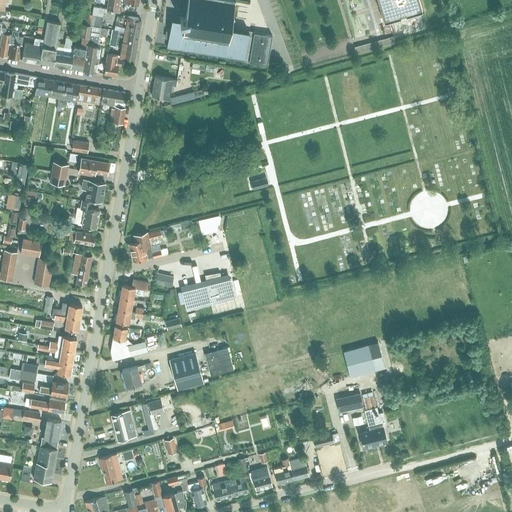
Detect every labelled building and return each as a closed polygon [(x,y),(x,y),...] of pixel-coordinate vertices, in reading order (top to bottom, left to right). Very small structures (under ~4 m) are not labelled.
[(8,0),(0,0),(0,8),(4,9),(5,0),(8,0)] [(108,0),(107,8),(118,10),(119,0),(108,0)] [(167,45),(167,47),(197,52),(196,54),(197,54),(198,52),(202,53),(202,55),(203,55),(203,53),(208,54),(208,56),(209,54),(225,57),(244,60),(267,64),(272,35),(265,34),(264,33),(254,32),(253,35),(248,34),(249,31),(231,28),(232,20),(231,20),(232,19),(233,19),(233,18),(234,18),(234,17),(235,17),(235,16),(233,14),(235,5),(235,1),(235,0),(188,0),(185,17),(180,16),(180,19),(172,18),(171,23),(167,45)] [(377,0),(384,21),(400,16),(400,15),(405,13),(405,14),(422,9),(419,0),(377,0)] [(92,14),(91,22),(102,24),(104,7),(93,5),(92,14)] [(136,52),(142,20),(138,19),(138,17),(128,15),(120,57),(131,59),(133,51),(136,52)] [(61,23),(47,20),(44,38),(43,38),(35,36),(35,37),(34,43),(24,41),(21,58),(39,62),(53,64),(56,45),(61,23)] [(88,35),(90,25),(90,24),(81,23),(79,34),(83,35),(81,47),(74,46),(74,48),(70,67),(82,69),(87,43),(88,35)] [(101,26),(90,25),(88,35),(87,43),(82,69),(95,71),(100,45),(98,45),(99,39),(101,26)] [(12,34),(11,34),(9,42),(11,42),(10,51),(9,56),(20,58),(23,36),(18,35),(19,30),(12,29),(12,34)] [(9,42),(11,34),(6,33),(0,31),(0,45),(1,46),(0,50),(0,54),(6,56),(9,43),(9,42)] [(393,36),(354,46),(356,52),(395,42),(393,36)] [(70,67),(74,48),(64,46),(63,53),(55,52),(56,45),(53,64),(70,67)] [(123,65),(123,60),(124,58),(116,57),(117,54),(107,52),(106,61),(104,73),(116,75),(118,64),(123,65)] [(15,86),(16,82),(18,83),(34,86),(36,76),(15,72),(0,69),(0,86),(2,87),(1,94),(13,96),(15,87),(15,86)] [(176,85),(177,78),(155,75),(152,95),(169,97),(170,90),(173,91),(174,85),(176,85)] [(49,95),(52,79),(37,76),(35,93),(33,100),(38,101),(39,93),(49,95)] [(52,79),(49,95),(59,97),(57,104),(61,105),(65,81),(52,79)] [(65,81),(61,105),(65,106),(67,98),(77,100),(77,99),(80,84),(65,81)] [(80,84),(77,99),(99,103),(101,87),(81,84),(80,84)] [(123,101),(125,93),(125,91),(103,88),(101,102),(113,104),(113,105),(115,105),(124,107),(125,101),(123,101)] [(202,89),(194,91),(196,97),(203,95),(202,89)] [(125,107),(124,107),(115,105),(113,121),(122,123),(125,107)] [(87,151),(89,141),(73,139),(72,149),(87,151)] [(79,171),(94,174),(95,171),(107,173),(109,162),(97,159),(81,157),(79,171)] [(25,176),(27,162),(19,161),(17,175),(25,176)] [(66,173),(68,164),(54,161),(52,171),(66,173)] [(64,183),(66,173),(52,171),(50,181),(64,183)] [(105,182),(84,178),(82,188),(88,189),(86,197),(102,200),(104,188),(105,182)] [(253,188),(264,185),(262,178),(251,181),(253,188)] [(19,209),(21,195),(14,194),(12,208),(19,209)] [(76,219),(77,221),(78,222),(80,223),(82,223),(82,224),(96,227),(99,209),(91,207),(92,201),(82,199),(81,207),(78,207),(76,217),(76,219)] [(205,218),(199,220),(202,232),(208,231),(207,229),(208,228),(216,226),(219,215),(205,218)] [(95,233),(71,229),(69,240),(74,241),(93,244),(95,233)] [(148,233),(147,231),(133,234),(135,241),(129,243),(133,260),(147,257),(147,256),(153,255),(153,256),(162,254),(161,248),(152,250),(149,239),(162,235),(161,230),(148,233)] [(27,253),(29,239),(23,238),(20,252),(27,253)] [(33,254),(35,240),(29,239),(27,253),(33,254)] [(39,256),(42,241),(35,240),(33,254),(39,256)] [(16,258),(17,251),(5,249),(3,256),(16,258)] [(72,272),(78,274),(76,282),(86,284),(92,255),(76,252),(72,272)] [(15,264),(16,258),(3,256),(2,262),(15,264)] [(52,266),(53,260),(38,257),(37,264),(52,266)] [(13,273),(15,264),(2,262),(1,271),(13,273)] [(51,272),(52,266),(37,264),(36,270),(51,272)] [(50,278),(51,272),(36,270),(35,276),(50,278)] [(0,277),(12,279),(13,273),(1,271),(0,275),(0,277)] [(174,276),(158,272),(156,282),(171,286),(174,276)] [(49,285),(50,278),(35,276),(34,282),(49,285)] [(122,283),(120,294),(133,296),(133,292),(143,294),(144,288),(148,288),(149,281),(133,278),(132,285),(122,283)] [(211,303),(187,309),(190,318),(237,306),(234,297),(229,278),(206,285),(211,303)] [(206,285),(183,290),(187,309),(211,303),(206,285)] [(130,309),(133,296),(120,294),(118,307),(130,309)] [(50,311),(53,297),(53,296),(47,295),(44,310),(50,311)] [(54,308),(53,312),(55,312),(55,313),(80,317),(82,305),(69,303),(63,301),(61,309),(54,308)] [(118,307),(116,320),(128,322),(129,316),(134,317),(135,316),(134,316),(135,311),(130,310),(130,309),(118,307)] [(53,312),(52,317),(62,319),(66,320),(65,327),(78,329),(80,317),(55,313),(55,312),(53,312)] [(165,320),(167,328),(181,324),(179,316),(165,320)] [(52,329),(53,322),(41,320),(39,327),(52,329)] [(126,345),(127,339),(127,338),(126,338),(128,326),(115,324),(111,348),(113,358),(127,355),(125,349),(127,348),(126,345)] [(50,340),(49,345),(74,349),(76,337),(63,335),(59,334),(58,340),(57,342),(50,340)] [(130,354),(147,349),(145,340),(128,345),(130,354)] [(378,341),(343,350),(350,375),(375,369),(384,366),(378,341)] [(72,361),(74,349),(49,345),(42,344),(41,349),(55,351),(54,358),(72,361)] [(233,371),(227,348),(204,353),(210,377),(233,371)] [(178,388),(203,381),(195,351),(170,358),(178,388)] [(70,374),(72,361),(54,358),(47,357),(46,362),(54,363),(54,365),(58,366),(57,371),(70,374)] [(38,364),(22,361),(21,369),(37,372),(38,364)] [(142,364),(122,369),(128,391),(148,386),(142,364)] [(35,380),(37,372),(21,369),(20,377),(35,380)] [(330,384),(328,376),(319,378),(320,385),(330,384)] [(384,377),(378,379),(381,388),(387,386),(384,377)] [(40,385),(39,391),(66,396),(68,383),(52,380),(51,387),(40,385)] [(33,391),(35,384),(23,382),(21,389),(33,391)] [(360,393),(336,398),(339,411),(363,406),(360,393)] [(373,394),(362,397),(365,408),(376,405),(373,394)] [(49,401),(31,398),(30,405),(63,411),(65,400),(50,397),(49,401)] [(151,413),(163,410),(160,398),(148,401),(151,413)] [(369,430),(360,432),(361,439),(360,440),(362,449),(363,449),(362,447),(371,445),(371,444),(387,440),(382,422),(385,422),(382,411),(378,412),(377,406),(364,409),(369,430)] [(4,407),(3,417),(12,418),(12,415),(23,417),(24,410),(4,407)] [(24,409),(24,410),(23,417),(38,420),(40,412),(24,409)] [(111,414),(118,439),(136,434),(130,409),(111,414)] [(353,419),(363,418),(362,410),(352,411),(353,419)] [(42,436),(40,445),(57,448),(56,448),(58,439),(61,420),(47,418),(44,435),(43,435),(42,436)] [(312,438),(315,446),(334,439),(331,432),(312,438)] [(164,440),(167,454),(175,452),(172,438),(164,440)] [(51,481),(57,448),(40,445),(37,462),(36,461),(33,478),(51,481)] [(124,460),(133,458),(130,449),(122,451),(124,460)] [(267,459),(265,451),(259,452),(262,461),(267,459)] [(100,457),(106,481),(122,477),(116,452),(100,457)] [(255,452),(247,455),(250,461),(257,459),(255,452)] [(289,459),(290,466),(293,478),(309,474),(304,455),(289,459)] [(248,472),(244,456),(238,458),(243,473),(248,472)] [(0,477),(9,479),(12,462),(0,459),(0,477)] [(226,473),(223,462),(217,464),(220,474),(226,473)] [(272,484),(267,466),(251,470),(256,488),(272,484)] [(293,478),(290,466),(279,469),(279,470),(275,472),(278,482),(293,478)] [(29,480),(30,472),(22,471),(21,479),(29,480)] [(167,478),(169,484),(179,482),(177,475),(167,478)] [(198,481),(187,483),(189,489),(191,489),(195,504),(207,501),(202,484),(206,483),(204,475),(197,477),(198,481)] [(245,475),(228,479),(233,494),(249,490),(245,475)] [(233,494),(228,479),(212,484),(216,499),(233,494)] [(156,496),(162,494),(159,480),(153,482),(156,496)] [(137,504),(127,507),(128,511),(138,511),(155,511),(155,508),(157,507),(155,498),(143,501),(140,492),(138,492),(136,486),(133,487),(134,493),(137,504)] [(124,491),(128,506),(136,504),(133,489),(124,491)] [(187,500),(186,497),(185,497),(183,490),(177,491),(178,492),(175,492),(163,495),(167,511),(180,509),(180,508),(179,508),(179,506),(185,506),(185,507),(186,505),(187,502),(187,500)] [(105,495),(85,500),(87,511),(106,511),(109,511),(105,495)]
